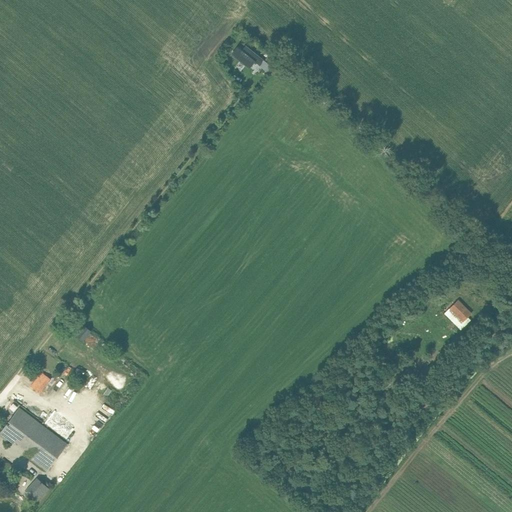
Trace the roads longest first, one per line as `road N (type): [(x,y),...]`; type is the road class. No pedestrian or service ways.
road 1 (track): [(275,65),(15,379)]
road 2 (unclassified): [(343,511),(344,423),(406,362)]
